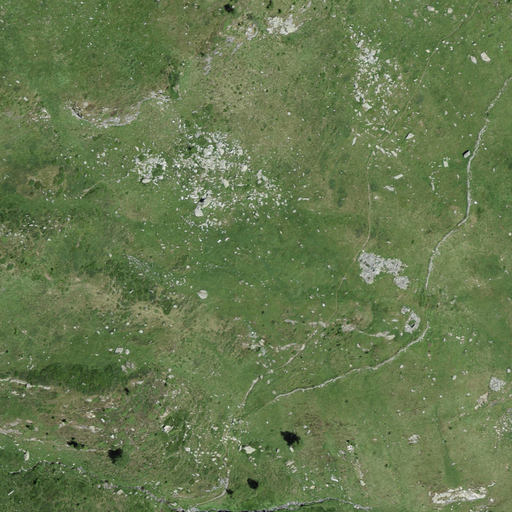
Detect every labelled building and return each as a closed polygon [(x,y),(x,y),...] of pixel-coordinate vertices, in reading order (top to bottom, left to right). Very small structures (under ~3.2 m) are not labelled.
[(379,260),(365,252),(359,263),(373,271),(379,260)] [(399,264),(390,260),(387,267),(396,271),(399,264)] [(406,279),(397,275),(394,282),(403,287),(406,279)] [(420,324),(413,317),(406,324),(413,331),(420,324)] [(502,383),(494,378),(490,386),(498,391),(502,383)]
